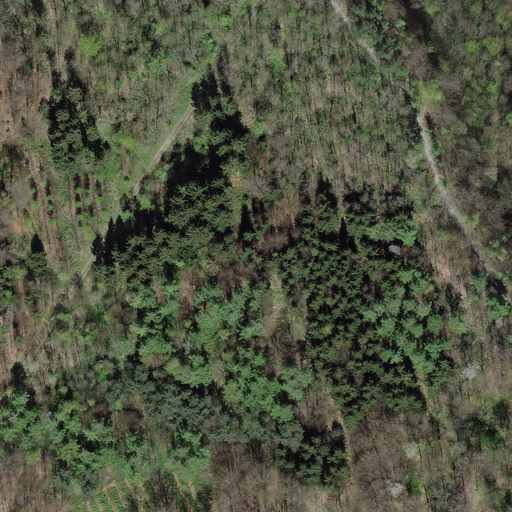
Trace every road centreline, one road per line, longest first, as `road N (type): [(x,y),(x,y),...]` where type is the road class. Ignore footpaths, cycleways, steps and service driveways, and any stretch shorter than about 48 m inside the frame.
road 1 (track): [(0,404),(262,0)]
road 2 (track): [(511,304),(439,187),(408,102),(331,0)]
